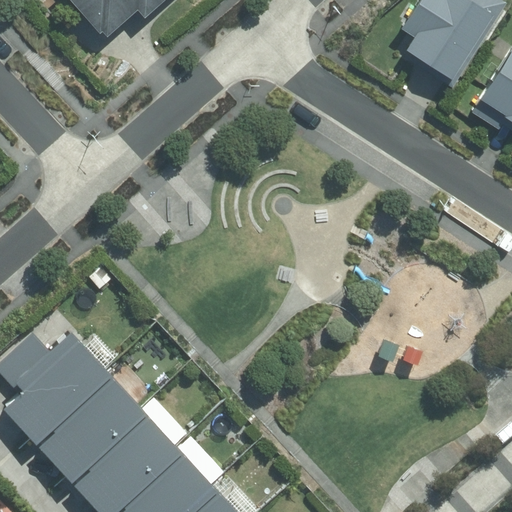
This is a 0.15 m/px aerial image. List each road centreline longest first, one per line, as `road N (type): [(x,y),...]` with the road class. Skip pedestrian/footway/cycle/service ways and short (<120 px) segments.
road 1 (residential): [(249,34),(511,202)]
road 2 (residential): [(85,178),(249,34)]
road 3 (residential): [(0,86),(85,178)]
